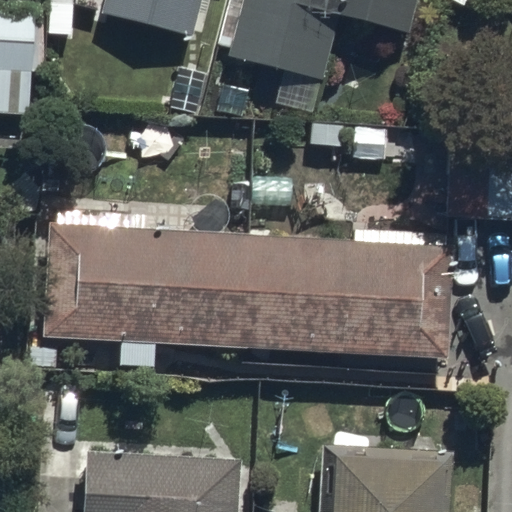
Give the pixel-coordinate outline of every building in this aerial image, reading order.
[(33,0),(28,0),(0,0),(0,107),(28,108),(29,63),(43,63),(45,10),(33,10),(33,0)] [(103,0),(188,23),(193,0),(103,0)] [(220,0),(211,36),(226,40),(224,46),(278,63),(267,96),(303,108),(337,2),(400,23),(405,0),(220,0)] [(441,211),(481,213),(511,213),(511,123),(483,123),(444,121),(441,211)] [(12,204),(0,204),(0,264),(10,265),(12,204)] [(448,234),(44,209),(39,326),(116,329),(115,355),(149,357),(151,332),(443,344),(448,234)] [(430,511),(432,439),(316,435),(313,511),(430,511)] [(78,511),(235,511),(239,447),(83,438),(78,511)] [(73,511),(73,476),(18,476),(18,511),(73,511)]
